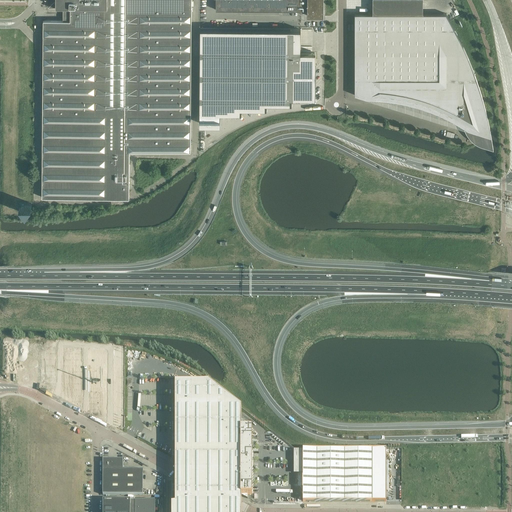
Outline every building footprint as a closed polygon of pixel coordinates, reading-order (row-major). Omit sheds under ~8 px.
[(191,115),(191,0),(55,0),(56,1),(55,1),(55,0),(49,6),(49,7),(55,7),(56,7),(70,7),(70,13),(67,13),(67,20),(43,20),(42,197),(42,198),(129,198),(129,151),(165,152),(191,152),(191,115)] [(323,16),(323,0),(216,0),(216,2),(216,5),(216,7),(216,10),(219,10),(222,10),(222,9),(227,9),(232,9),(237,9),(242,9),(248,10),(254,10),(260,10),(266,10),(272,10),(277,10),(278,10),(282,10),(283,10),(285,10),(287,10),(288,10),(290,10),(292,10),(293,10),(298,10),(303,10),(307,10),(307,16),(323,16)] [(373,0),(373,3),(373,7),(373,13),(372,12),(372,13),(372,14),(423,14),(423,13),(422,13),(422,7),(422,3),(421,0),(373,0)] [(480,91),(476,78),(472,67),(467,56),(463,47),(461,46),(461,45),(462,44),(461,43),(461,42),(461,41),(460,41),(460,40),(459,40),(458,39),(459,37),(455,30),(450,21),(446,13),(423,14),(372,14),(355,14),(355,29),(355,95),(379,95),(378,97),(388,98),(397,99),(405,101),(414,103),(422,105),(430,108),(439,111),(447,115),(454,119),(464,122),(464,123),(464,125),(465,126),(465,127),(465,128),(466,129),(466,130),(467,131),(467,132),(468,133),(468,134),(470,136),(470,137),(471,137),(472,138),(472,139),(473,140),(474,141),(475,141),(476,142),(478,143),(479,143),(481,144),(482,145),(492,148),(491,139),(490,131),(489,127),(490,127),(487,117),(484,104),(480,91)] [(301,52),(301,47),(291,47),(291,30),(291,29),(274,29),(200,29),(199,118),(200,118),(200,123),(201,123),(219,123),(220,123),(220,118),(220,113),(234,113),(240,113),(240,108),(265,109),(265,108),(265,103),(290,104),(290,103),(290,99),(315,99),(315,64),(316,64),(316,63),(316,52),(314,52),(314,53),(301,52)] [(55,342),(47,342),(47,390),(55,390),(55,342)] [(123,345),(115,345),(115,423),(123,423),(123,345)] [(81,348),(64,348),(64,399),(81,408),(81,348)] [(106,350),(90,350),(90,413),(106,422),(106,350)] [(241,511),(241,495),(246,495),(247,495),(247,498),(248,499),(248,495),(252,495),(252,428),(244,428),(244,436),(241,435),(241,424),(241,408),(240,406),(225,395),(211,384),(185,383),(175,383),(175,420),(175,458),(175,504),(172,504),(171,511),(241,511)] [(372,491),(372,449),(351,449),(343,449),(320,449),(303,449),(303,474),(303,502),(371,502),(372,502),(372,499),(372,498),(372,492),(372,491)] [(143,495),(143,470),(123,470),(123,460),(103,460),(103,495),(143,495)] [(115,501),(103,501),(103,509),(105,509),(104,511),(155,511),(155,501),(115,501)]
